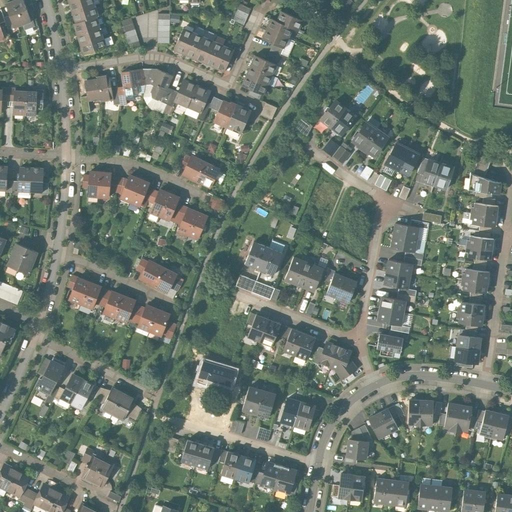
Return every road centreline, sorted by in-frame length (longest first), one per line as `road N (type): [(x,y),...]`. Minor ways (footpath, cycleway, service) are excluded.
road 1 (residential): [(65,156),(56,255),(39,325),(0,413)]
road 2 (residential): [(312,511),(317,460),(339,415),(372,385),(419,374),(487,381)]
road 3 (residential): [(45,0),(65,156)]
road 4 (residential): [(487,381),(509,232)]
